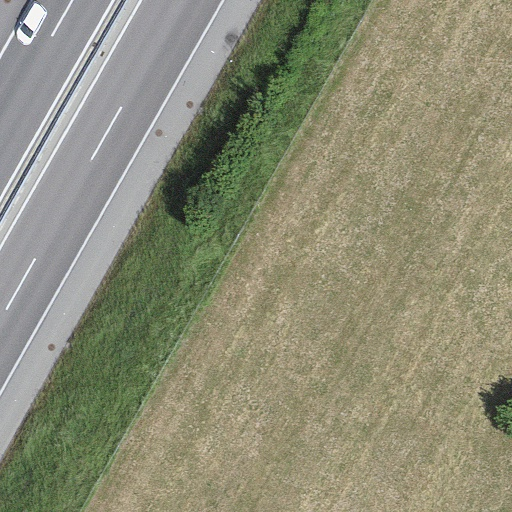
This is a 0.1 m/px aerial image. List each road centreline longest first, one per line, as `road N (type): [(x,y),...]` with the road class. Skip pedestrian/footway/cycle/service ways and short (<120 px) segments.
road 1 (motorway): [(0,324),(183,0)]
road 2 (motorway): [(72,0),(0,127)]
